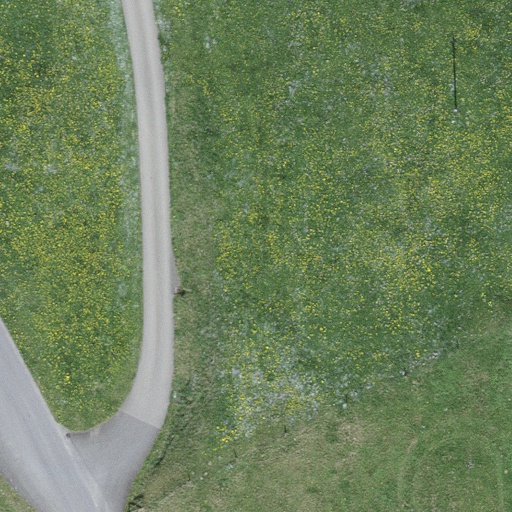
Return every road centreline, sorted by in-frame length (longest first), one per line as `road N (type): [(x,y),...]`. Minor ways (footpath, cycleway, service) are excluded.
road 1 (track): [(135,0),(153,137),(151,390),(141,426),(115,459),(68,491)]
road 2 (unclassified): [(79,511),(0,359)]
